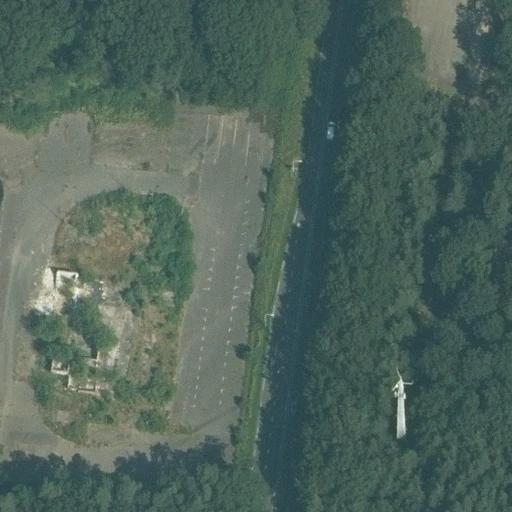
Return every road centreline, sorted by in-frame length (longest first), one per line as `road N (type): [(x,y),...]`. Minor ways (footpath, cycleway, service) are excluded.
road 1 (primary): [(272,511),(340,0)]
road 2 (track): [(456,149),(421,427)]
